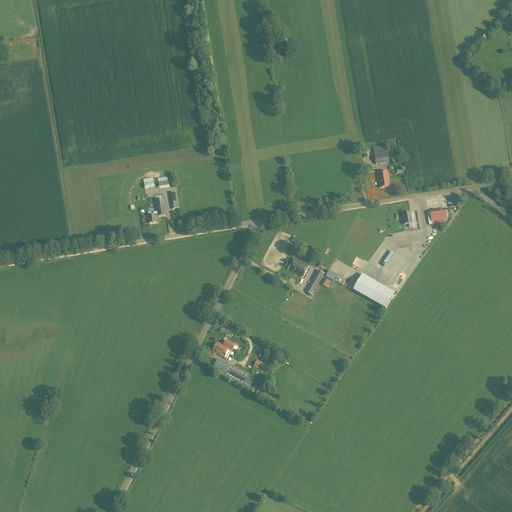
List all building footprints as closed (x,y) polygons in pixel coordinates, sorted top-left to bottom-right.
[(511,31),(511,30),(511,24),(504,18),(501,23),(511,31)] [(376,165),(389,162),(386,148),(373,151),(376,165)] [(154,187),(153,179),(143,180),(145,189),(154,187)] [(159,189),(169,188),(168,181),(158,182),(159,189)] [(172,210),(179,208),(177,192),(169,193),(172,210)] [(158,217),(166,216),(163,199),(155,200),(157,212),(158,217)] [(440,210),(427,213),(429,222),(432,222),(432,225),(442,223),(442,220),(440,210)] [(156,217),(158,217),(157,212),(154,212),(154,215),(148,216),(149,224),(156,223),(156,217)] [(411,216),(410,213),(402,214),(404,225),(412,224),(413,228),(416,228),(415,223),(414,216),(411,216)] [(306,244),(294,237),(292,242),(303,249),(306,244)] [(390,261),(386,267),(391,270),(393,267),(397,269),(398,267),(401,269),(406,260),(395,253),(390,262),(390,261)] [(303,278),(309,267),(294,259),(288,270),(303,278)] [(313,296),(325,274),(318,270),(306,292),(313,296)] [(329,271),(325,277),(333,281),(337,275),(329,271)] [(354,292),(385,309),(393,296),(362,278),(354,292)] [(332,283),(324,279),(321,285),(328,289),(332,283)] [(224,350),(228,352),(229,350),(232,352),(235,345),(226,341),(223,346),(221,345),(219,348),(222,349),(221,350),(223,351),(224,350)] [(219,348),(221,345),(221,344),(218,343),(218,344),(217,343),(213,352),(214,352),(213,353),(216,355),(216,354),(225,358),(228,352),(224,350),(223,351),(221,350),(222,349),(219,348)] [(230,366),(218,359),(213,369),(219,371),(217,374),(248,390),(252,383),(246,380),(249,374),(230,364),(230,366)] [(263,363),(257,360),(253,367),(259,370),(263,363)] [(257,396),(261,389),(257,387),(253,394),(257,396)]
